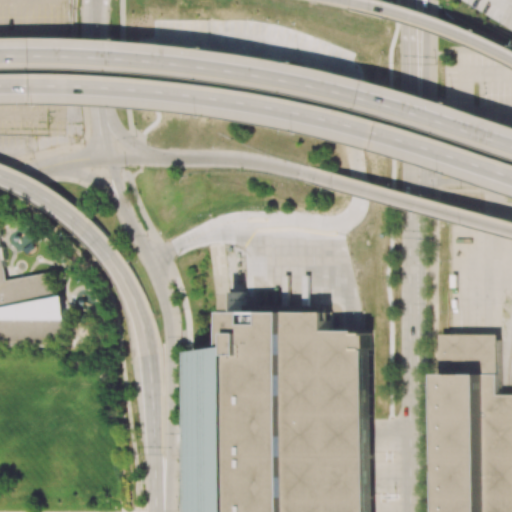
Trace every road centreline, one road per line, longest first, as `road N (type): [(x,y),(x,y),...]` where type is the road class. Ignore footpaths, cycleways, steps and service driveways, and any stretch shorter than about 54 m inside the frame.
road 1 (secondary): [(108,160),(173,324),(163,511)]
road 2 (secondary): [(412,413),(413,161)]
road 3 (motorway): [(329,180),(511,228)]
road 4 (motorway): [(146,347),(157,511)]
road 5 (secondary): [(413,161),(425,0)]
road 6 (motorway): [(96,239),(131,293),(146,347)]
